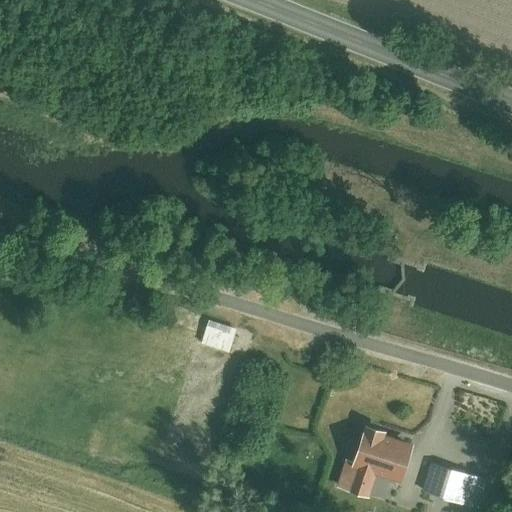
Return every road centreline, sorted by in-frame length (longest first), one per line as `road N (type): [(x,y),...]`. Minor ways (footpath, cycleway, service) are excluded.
road 1 (unclassified): [(0,221),(365,346)]
road 2 (tertiary): [(511,103),(254,0)]
road 3 (unclassified): [(511,390),(365,346)]
